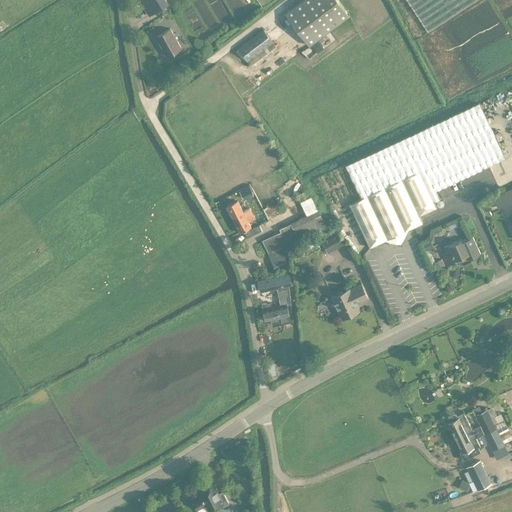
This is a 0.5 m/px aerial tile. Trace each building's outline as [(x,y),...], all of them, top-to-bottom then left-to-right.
[(141,0),(150,12),(167,0),(141,0)] [(310,42),(350,12),(341,0),(299,0),(286,10),(310,42)] [(472,0),(409,0),(428,29),(472,0)] [(156,33),(168,53),(182,45),(170,25),(156,33)] [(253,65),(278,45),(264,26),(238,45),(253,65)] [(238,45),(231,51),(244,69),(251,64),(238,45)] [(480,99),(410,131),(436,187),(505,154),(480,99)] [(501,105),(503,110),(510,108),(508,102),(501,105)] [(436,187),(410,131),(346,162),(362,195),(350,200),(370,244),(388,236),(389,239),(402,242),(407,230),(406,227),(423,219),(420,212),(437,204),(434,198),(440,195),(436,187)] [(302,238),(301,237),(301,236),(328,223),(319,206),(318,206),(312,193),(301,199),(307,212),(291,219),(291,220),(280,225),(281,228),(262,237),(269,251),(277,268),(289,262),(284,253),(290,251),(287,245),(302,238)] [(251,205),(250,205),(243,208),(237,197),(227,203),(240,229),(251,223),(248,218),(256,214),(251,205)] [(251,203),(256,212),(264,208),(258,199),(251,203)] [(247,236),(263,228),(260,221),(244,230),(247,236)] [(345,241),(339,229),(322,239),(328,250),(345,241)] [(294,243),(296,248),(317,238),(314,233),(294,243)] [(444,244),(447,249),(443,251),(448,263),(456,259),(455,257),(466,252),(468,256),(481,251),(473,233),(462,238),(461,236),(444,244)] [(277,302),(280,313),(281,313),(282,318),(293,315),(289,281),(292,281),(290,269),(258,276),(260,282),(268,280),(269,286),(277,284),(281,301),(277,302)] [(350,286),(350,285),(332,293),(342,314),(360,306),(356,298),(359,297),(360,298),(368,294),(362,280),(350,286)] [(280,313),(277,302),(271,303),(270,299),(262,301),(263,305),(263,306),(265,317),(271,315),(272,322),(282,320),(282,318),(281,313),(280,313)] [(487,406),(481,409),(476,411),(481,422),(480,422),(484,430),(485,430),(485,431),(497,425),(487,406)] [(473,426),(464,408),(457,412),(456,410),(454,409),(449,412),(448,414),(450,418),(448,419),(456,434),(473,426)] [(499,429),(507,426),(504,417),(496,421),(499,429)] [(480,422),(473,426),(456,434),(462,447),(460,448),(464,456),(480,448),(478,443),(480,442),(476,434),(484,430),(480,422)] [(497,425),(485,431),(493,447),(494,447),(501,443),(505,441),(497,425)] [(467,463),(478,486),(491,479),(480,456),(467,463)] [(192,495),(198,505),(206,501),(209,507),(222,500),(223,502),(229,499),(224,490),(220,492),(214,481),(200,489),(201,490),(192,495)]
